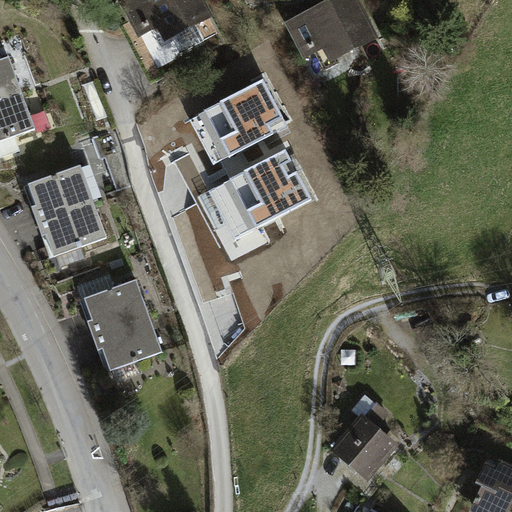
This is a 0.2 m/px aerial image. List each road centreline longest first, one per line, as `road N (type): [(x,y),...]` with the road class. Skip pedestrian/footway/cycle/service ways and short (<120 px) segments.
road 1 (residential): [(224,511),(206,356),(83,0)]
road 2 (unclassified): [(0,266),(58,381),(104,511)]
